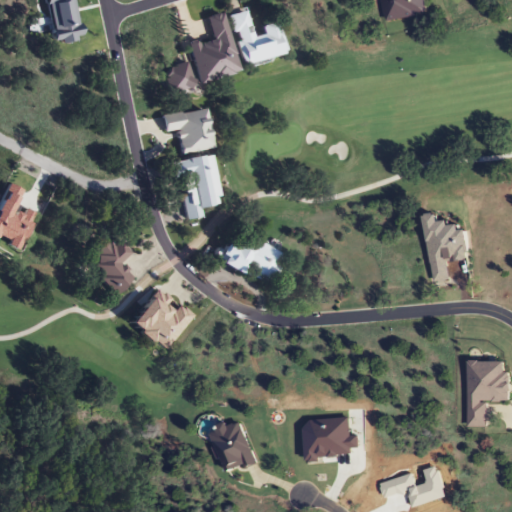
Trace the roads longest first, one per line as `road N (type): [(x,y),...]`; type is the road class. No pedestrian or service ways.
road 1 (residential): [(105,0),(151,212),(167,248),(195,280),(231,306),(289,321),(460,307),(511,320)]
road 2 (residential): [(141,178),(86,181),(0,139)]
